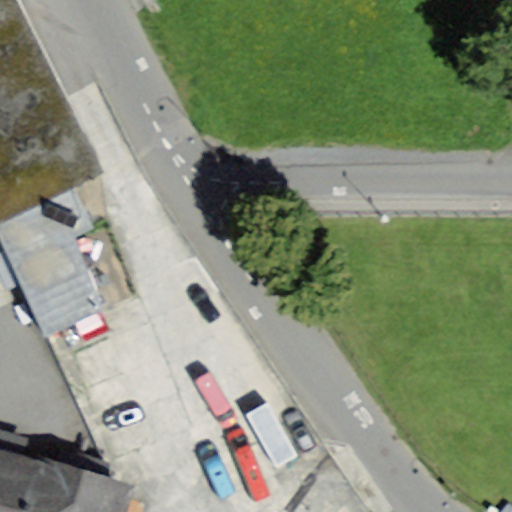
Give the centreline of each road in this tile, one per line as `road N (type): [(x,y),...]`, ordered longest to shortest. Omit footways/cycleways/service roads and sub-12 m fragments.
road 1 (residential): [(198,189),(371,441),(425,504)]
road 2 (residential): [(198,189),(511,190)]
road 3 (residential): [(91,0),(198,189)]
